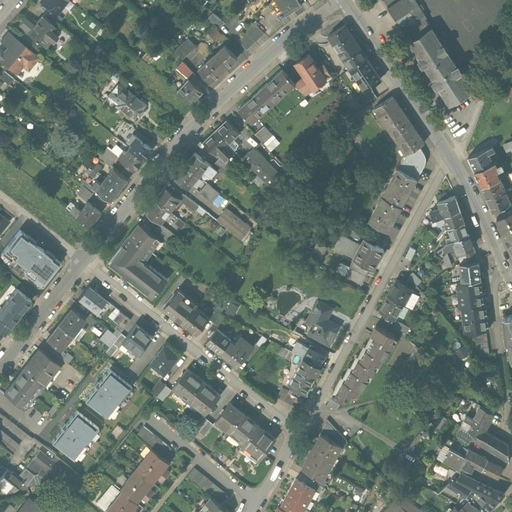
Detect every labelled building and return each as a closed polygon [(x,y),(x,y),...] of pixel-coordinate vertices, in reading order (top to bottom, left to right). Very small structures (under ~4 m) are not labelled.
[(40,0),(56,13),(66,0),(40,0)] [(301,6),(296,0),(273,0),(285,17),(301,6)] [(400,0),(387,9),(409,42),(431,28),(412,0),(400,0)] [(208,17),(218,28),(225,22),(213,13),(208,17)] [(50,40),(52,42),(60,32),(40,16),(33,26),(24,18),(19,24),(28,32),(27,33),(44,47),(50,40)] [(247,33),(238,41),(246,50),(264,34),(256,25),(258,23),(255,21),(246,32),(247,33)] [(366,59),(344,26),(328,37),(350,70),(366,59)] [(221,35),(216,28),(208,34),(213,41),(221,35)] [(442,45),(431,28),(409,42),(420,59),(419,60),(421,63),(422,65),(424,64),(434,80),(433,81),(435,84),(437,87),(438,86),(449,103),(472,88),(461,72),(462,71),(458,65),(456,66),(446,50),(447,49),(444,44),(442,45)] [(0,48),(0,59),(6,65),(16,73),(25,62),(30,66),(38,57),(8,32),(0,41),(7,47),(3,52),(0,48)] [(189,38),(174,52),(182,60),(197,46),(189,38)] [(157,45),(148,52),(155,60),(164,53),(157,45)] [(237,58),(225,45),(198,69),(211,82),(237,58)] [(295,63),(305,78),(311,87),(312,86),(324,78),(325,77),(319,68),(309,54),(295,63)] [(350,70),(357,81),(374,70),(366,59),(350,70)] [(177,68),(189,78),(191,79),(195,74),(183,61),(177,68)] [(324,64),(319,68),(325,77),(324,78),(325,80),(332,75),(324,64)] [(264,114),(262,111),(282,94),(284,96),(295,86),(296,86),(296,85),(290,78),(283,69),(273,78),(274,80),(269,85),(268,83),(253,97),(254,98),(248,103),(247,102),(238,110),(246,118),(246,117),(253,124),(264,114)] [(3,70),(0,73),(0,74),(0,79),(2,82),(3,80),(8,84),(13,78),(3,70)] [(374,70),(357,81),(365,92),(370,88),(381,81),(374,70)] [(120,77),(115,72),(110,78),(116,82),(120,77)] [(189,78),(178,91),(191,102),(203,90),(191,79),(189,78)] [(314,89),(312,86),(311,87),(305,78),(296,85),(296,86),(295,86),(304,96),(314,89)] [(127,91),(118,83),(108,95),(105,99),(103,102),(112,109),(115,105),(133,120),(137,115),(139,117),(144,110),(142,109),(146,104),(128,89),(127,91)] [(370,88),(365,92),(360,95),(366,105),(376,98),(370,88)] [(392,97),(374,109),(405,155),(405,156),(419,147),(424,144),(392,97)] [(228,120),(216,132),(235,152),(238,145),(233,140),(240,133),(228,120)] [(257,131),(269,150),(280,143),(267,124),(257,131)] [(28,131),(20,125),(16,130),(24,136),(28,131)] [(363,165),(340,131),(330,138),(353,172),(363,165)] [(225,161),(235,152),(216,132),(204,143),(216,156),(218,154),(221,157),(225,161)] [(133,145),(130,149),(144,160),(153,150),(145,144),(144,145),(132,135),(128,140),(133,145)] [(511,140),(502,144),(507,155),(511,153),(511,140)] [(120,156),(124,151),(116,144),(112,150),(120,156)] [(468,157),(474,171),(492,163),(492,162),(488,153),(494,151),(492,146),(468,157)] [(99,158),(110,168),(119,157),(120,156),(112,150),(108,147),(99,158)] [(277,170),(254,147),(242,159),(259,176),(265,182),(277,170)] [(405,155),(397,170),(416,180),(424,166),(425,163),(425,161),(425,158),(425,156),(419,147),(405,156),(405,155)] [(135,171),(144,160),(130,149),(126,153),(124,151),(120,156),(119,157),(128,165),(135,171)] [(196,153),(185,166),(199,177),(204,170),(207,172),(206,173),(212,178),(217,172),(218,171),(213,167),(196,153)] [(221,157),(216,163),(225,170),(229,165),(225,161),(221,157)] [(495,161),(492,162),(492,163),(474,171),(481,186),(499,177),(496,170),(503,167),(501,163),(497,165),(495,161)] [(97,163),(88,174),(93,178),(102,167),(97,163)] [(229,173),(225,170),(216,163),(213,167),(218,171),(217,172),(225,178),(229,173)] [(189,190),(199,177),(185,166),(175,179),(180,183),(178,185),(182,189),(184,186),(189,190)] [(114,168),(105,179),(119,190),(128,180),(114,168)] [(397,170),(382,198),(401,208),(416,180),(397,170)] [(511,171),(499,177),(504,189),(509,187),(511,185),(511,171)] [(265,182),(259,176),(251,183),(262,194),(270,187),(265,182)] [(499,177),(481,186),(493,211),(510,203),(506,192),(504,189),(499,177)] [(110,202),(119,190),(105,179),(101,184),(96,180),(92,186),(91,187),(95,190),(101,194),(100,196),(102,198),(103,196),(110,202)] [(81,185),(83,186),(92,194),(95,190),(91,187),(92,186),(85,180),(81,185)] [(220,194),(207,183),(199,193),(212,203),(220,194)] [(77,195),(86,202),(92,194),(83,186),(77,195)] [(171,212),(178,204),(181,199),(177,195),(178,194),(173,190),(172,191),(167,188),(157,201),(171,212)] [(435,197),(437,203),(448,199),(446,193),(435,197)] [(194,213),(195,211),(199,206),(185,195),(181,199),(178,204),(181,206),(183,204),(194,213)] [(429,213),(432,221),(460,211),(455,196),(448,199),(437,203),(440,209),(429,213)] [(388,233),(401,208),(382,198),(368,223),(388,233)] [(161,224),(171,212),(157,201),(147,213),(152,217),(150,219),(155,223),(157,221),(160,224),(161,224)] [(101,213),(88,202),(81,211),(71,202),(66,208),(90,227),(101,213)] [(205,211),(199,206),(195,211),(201,216),(205,211)] [(224,210),(216,220),(242,240),(249,230),(224,210)] [(511,210),(496,219),(503,233),(511,228),(511,210)] [(445,223),(447,229),(464,222),(460,211),(432,221),(430,222),(432,229),(445,223)] [(0,233),(9,223),(0,215),(0,233)] [(174,223),(181,228),(186,222),(179,217),(174,223)] [(450,237),(446,239),(448,243),(468,235),(464,222),(447,229),(450,237)] [(139,223),(129,235),(151,252),(161,240),(153,234),(139,223)] [(160,224),(153,234),(161,240),(168,246),(176,236),(161,224),(160,224)] [(221,237),(226,231),(220,226),(215,232),(221,237)] [(511,228),(503,233),(510,249),(511,248),(511,228)] [(43,283),(44,284),(61,263),(53,257),(54,256),(46,250),(45,251),(34,243),(35,241),(27,235),(27,236),(19,230),(3,250),(44,283),(43,283)] [(254,233),(249,230),(242,240),(248,245),(254,233)] [(473,237),(478,244),(482,241),(477,234),(473,237)] [(151,253),(151,252),(129,235),(107,263),(152,298),(167,280),(144,261),(151,253)] [(473,247),(468,235),(448,243),(443,247),(443,249),(445,252),(452,250),(454,247),(457,253),(473,247)] [(331,250),(352,261),(360,246),(341,236),(331,250)] [(369,269),(371,271),(383,250),(364,240),(360,246),(352,261),(369,269)] [(316,242),(306,262),(315,267),(325,247),(316,242)] [(478,261),(473,247),(457,253),(460,264),(478,261)] [(415,251),(410,248),(405,259),(410,261),(415,251)] [(443,271),(451,268),(445,252),(443,249),(437,254),(442,259),(439,261),(443,271)] [(352,261),(349,268),(345,275),(361,284),(369,269),(352,261)] [(459,264),(461,283),(480,280),(478,261),(460,264),(459,264)] [(338,271),(345,275),(349,268),(341,264),(338,271)] [(409,277),(418,285),(422,281),(412,273),(409,277)] [(411,292),(416,294),(420,290),(409,278),(405,282),(403,281),(401,283),(405,285),(405,286),(412,289),(411,292)] [(396,280),(388,296),(407,307),(409,308),(416,294),(411,292),(412,289),(405,286),(405,285),(401,283),(396,280)] [(456,284),(458,296),(482,293),(480,280),(461,283),(456,284)] [(106,300),(88,286),(78,299),(95,313),(106,300)] [(163,307),(183,323),(196,307),(198,304),(178,288),(163,307)] [(0,309),(0,330),(4,333),(15,319),(15,320),(19,315),(18,314),(30,299),(17,289),(0,309)] [(484,305),(482,293),(458,296),(460,308),(461,308),(484,305)] [(401,318),(407,307),(388,296),(379,312),(394,321),(397,316),(401,318)] [(230,302),(224,312),(233,317),(238,307),(230,302)] [(309,334),(329,344),(338,326),(325,320),(331,309),(318,302),(307,322),(314,326),(309,334)] [(461,308),(463,320),(487,317),(485,305),(484,305),(461,308)] [(439,311),(434,306),(431,308),(431,312),(434,315),(439,311)] [(209,318),(196,307),(183,323),(197,334),(209,319),(210,318),(209,318)] [(70,308),(57,324),(72,336),(84,319),(70,308)] [(131,320),(119,310),(115,315),(112,320),(117,324),(117,325),(122,330),(131,320)] [(215,310),(209,318),(210,318),(209,319),(219,327),(227,317),(221,313),(215,310)] [(507,356),(510,355),(511,354),(511,315),(502,317),(507,356)] [(488,330),(487,317),(463,320),(464,332),(474,331),(486,330),(488,330)] [(397,321),(394,328),(406,334),(409,327),(397,321)] [(125,336),(120,342),(138,356),(153,337),(135,323),(125,336)] [(73,337),(72,336),(57,324),(45,339),(54,346),(60,351),(60,350),(65,344),(66,346),(73,337)] [(369,381),(375,370),(376,371),(382,359),(384,360),(390,349),(391,350),(395,342),(392,341),(395,336),(375,325),(371,334),(375,337),(374,339),(373,338),(367,349),(365,348),(359,360),(358,359),(352,370),(350,370),(344,381),(343,380),(334,397),(341,401),(342,402),(344,398),(346,399),(346,398),(351,400),(354,395),(357,397),(360,391),(362,391),(367,380),(369,381)] [(206,341),(220,353),(231,340),(216,328),(206,341)] [(109,347),(117,337),(108,330),(100,340),(109,347)] [(489,353),(486,330),(474,331),(477,355),(489,353)] [(118,348),(117,347),(120,342),(125,336),(120,332),(117,337),(109,347),(105,352),(110,356),(118,348)] [(236,344),(231,340),(220,353),(238,366),(254,346),(241,336),(236,344)] [(255,344),(260,348),(266,340),(261,336),(255,344)] [(285,348),(293,352),(301,357),(304,353),(298,350),(301,345),(294,342),(292,347),(287,344),(285,348)] [(309,345),(303,357),(319,366),(325,356),(317,352),(318,349),(309,345)] [(425,353),(415,345),(400,373),(411,378),(425,353)] [(468,353),(462,345),(455,351),(461,359),(468,353)] [(51,350),(60,358),(64,353),(60,350),(60,351),(54,346),(51,350)] [(158,352),(150,363),(156,368),(158,366),(165,372),(178,357),(165,347),(160,354),(158,352)] [(289,359),(293,352),(285,348),(284,347),(280,354),(289,359)] [(38,348),(22,369),(42,385),(43,385),(59,365),(38,348)] [(60,358),(67,364),(73,357),(66,351),(64,353),(60,358)] [(319,366),(303,357),(288,384),(294,387),(300,390),(305,393),(319,366)] [(172,387),(188,400),(203,381),(187,368),(172,387)] [(23,408),(42,385),(22,369),(3,392),(23,408)] [(95,387),(84,400),(106,418),(131,387),(109,369),(99,382),(97,381),(94,386),(95,387)] [(496,372),(485,373),(486,380),(496,380),(496,372)] [(171,389),(159,380),(151,391),(162,400),(171,389)] [(221,395),(203,381),(188,400),(205,414),(221,395)] [(291,404),(297,395),(300,390),(294,387),(291,391),(289,390),(289,391),(282,387),(277,397),(291,404)] [(336,411),(341,401),(334,397),(332,396),(326,406),(336,411)] [(215,420),(228,431),(243,412),(230,402),(215,420)] [(480,405),(473,419),(466,415),(461,425),(480,438),(484,430),(485,431),(494,413),(480,405)] [(62,428),(51,441),(73,459),(98,428),(76,410),(65,424),(64,423),(60,427),(62,428)] [(258,425),(243,412),(228,431),(243,443),(258,425)] [(439,431),(447,418),(440,413),(431,426),(439,431)] [(213,424),(203,415),(194,426),(205,435),(213,424)] [(336,436),(333,441),(341,446),(344,448),(348,441),(327,418),(322,428),(336,436)] [(276,439),(258,425),(243,443),(242,445),(260,459),(276,439)] [(478,443),(480,438),(461,425),(454,435),(467,444),(471,438),(478,443)] [(136,435),(152,448),(164,458),(172,448),(144,426),(136,435)] [(0,442),(12,452),(19,444),(0,428),(0,442)] [(421,428),(407,448),(410,451),(422,435),(426,437),(428,433),(421,428)] [(484,430),(480,438),(478,443),(509,460),(508,443),(485,431),(484,430)] [(320,434),(314,445),(335,456),(341,446),(333,441),(320,434)] [(453,440),(449,446),(457,450),(460,444),(453,440)] [(457,450),(464,454),(462,458),(474,464),(482,469),(486,459),(487,458),(460,444),(457,450)] [(309,455),(308,457),(328,468),(335,456),(314,445),(312,449),(310,450),(308,453),(309,455)] [(469,473),(474,464),(462,458),(464,454),(457,450),(449,446),(442,460),(458,468),(458,467),(469,473)] [(152,448),(144,458),(165,476),(169,471),(165,467),(169,462),(164,458),(152,448)] [(39,449),(18,476),(13,472),(12,473),(6,468),(0,475),(0,485),(5,490),(9,486),(14,490),(21,481),(22,482),(23,480),(27,483),(30,483),(30,485),(46,480),(48,478),(45,476),(49,472),(57,480),(65,470),(52,460),(39,449)] [(69,465),(55,455),(52,460),(65,470),(69,465)] [(322,479),(328,468),(308,457),(302,468),(315,475),(322,479)] [(161,481),(165,476),(144,458),(135,468),(153,482),(157,477),(161,481)] [(502,466),(486,459),(482,469),(499,476),(502,466)] [(186,476),(210,495),(219,502),(227,493),(194,467),(186,476)] [(135,468),(127,478),(149,495),(153,491),(148,487),(153,482),(135,468)] [(482,494),(488,497),(489,495),(498,499),(503,493),(461,472),(457,479),(464,484),(461,489),(477,500),(482,494)] [(322,486),(323,486),(326,481),(322,479),(315,475),(312,480),(322,486)] [(477,500),(461,489),(464,484),(457,479),(453,476),(443,488),(444,489),(440,491),(441,492),(440,493),(439,492),(438,493),(456,503),(464,496),(476,502),(477,500)] [(145,500),(149,495),(127,478),(119,488),(121,489),(136,501),(141,496),(145,500)] [(295,478),(290,487),(310,498),(315,489),(305,484),(295,478)] [(322,486),(312,480),(308,479),(305,484),(315,489),(319,491),(322,486)] [(290,487),(284,497),(305,508),(310,498),(290,487)] [(121,489),(113,499),(128,511),(138,511),(139,511),(134,508),(138,503),(136,501),(121,489)] [(498,499),(489,495),(488,497),(482,494),(477,500),(476,502),(488,511),(498,499)] [(206,502),(200,511),(230,511),(226,508),(224,508),(224,506),(219,502),(210,495),(205,502),(206,502)] [(421,511),(402,495),(383,511),(421,511)] [(456,503),(457,504),(449,511),(487,511),(488,511),(476,502),(464,496),(456,503)] [(29,497),(16,511),(43,511),(45,510),(29,497)] [(302,511),(305,508),(284,497),(280,506),(290,511),(302,511)] [(128,511),(113,499),(104,509),(107,511),(128,511)] [(8,503),(0,511),(8,511),(13,507),(8,503)]
